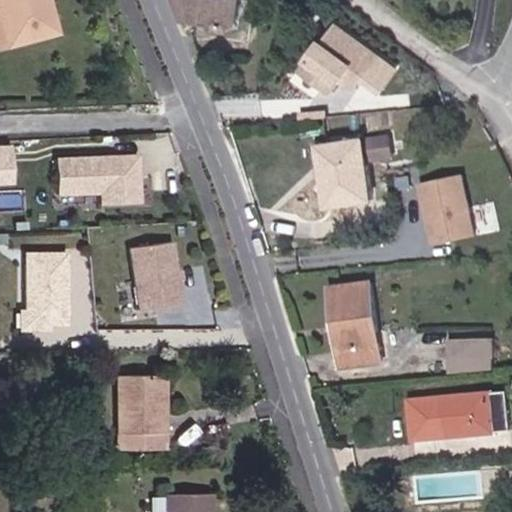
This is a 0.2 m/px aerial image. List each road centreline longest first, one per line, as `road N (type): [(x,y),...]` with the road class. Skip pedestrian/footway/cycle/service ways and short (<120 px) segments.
road 1 (tertiary): [(202,115),(337,511)]
road 2 (residential): [(0,125),(202,115)]
road 3 (residential): [(369,0),(491,84)]
road 4 (tertiary): [(157,0),(202,115)]
